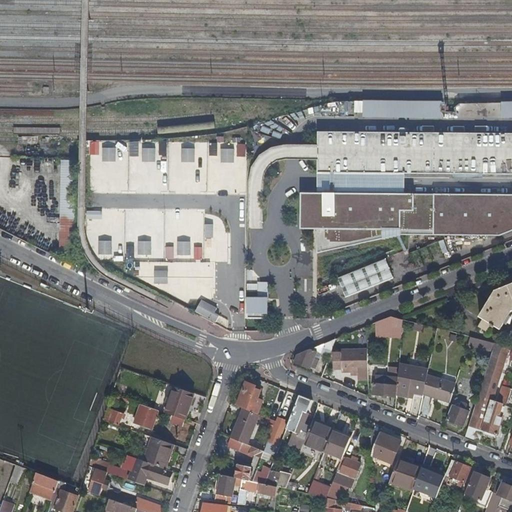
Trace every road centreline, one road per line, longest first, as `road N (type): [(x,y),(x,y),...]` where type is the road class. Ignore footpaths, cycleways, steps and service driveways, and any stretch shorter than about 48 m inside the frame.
road 1 (residential): [(511,471),(278,374),(263,350)]
road 2 (residential): [(263,350),(511,255)]
road 3 (residential): [(0,244),(233,353)]
road 4 (residential): [(233,353),(181,511)]
